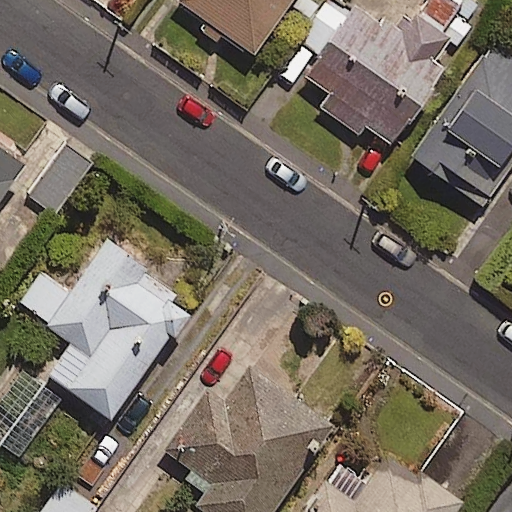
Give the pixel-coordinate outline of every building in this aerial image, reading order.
[(280,0),(182,0),(248,46),(280,0)] [(320,101),(359,129),(367,118),(389,133),(477,7),(466,0),(400,0),(383,26),(349,3),(303,68),(330,86),(320,101)] [(511,49),(492,35),(411,149),(480,199),(511,154),(511,49)] [(0,182),(21,153),(0,138),(0,182)] [(148,256),(107,228),(67,285),(41,266),(20,297),(71,332),(48,366),(109,408),(187,295),(143,264),(148,256)] [(263,511),(329,417),(245,358),(220,394),(205,383),(164,443),(196,464),(181,487),(217,511),(263,511)] [(58,397),(18,368),(0,391),(0,438),(18,452),(58,397)] [(444,511),(458,494),(387,444),(351,494),(323,474),(296,511),(444,511)] [(86,511),(94,501),(60,477),(35,511),(86,511)]
